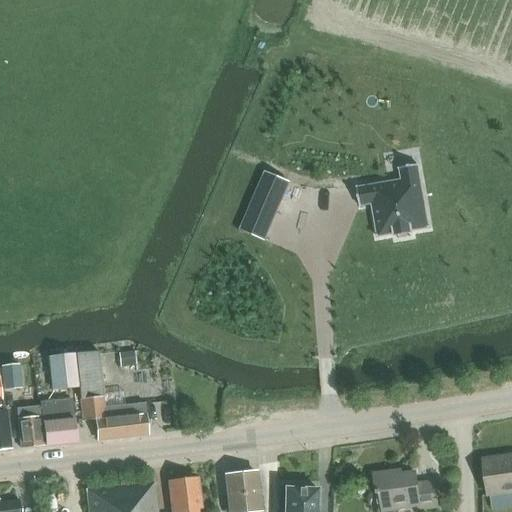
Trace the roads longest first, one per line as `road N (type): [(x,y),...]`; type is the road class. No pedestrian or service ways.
road 1 (tertiary): [(0,473),(511,405)]
road 2 (unknown): [(329,430),(317,206)]
